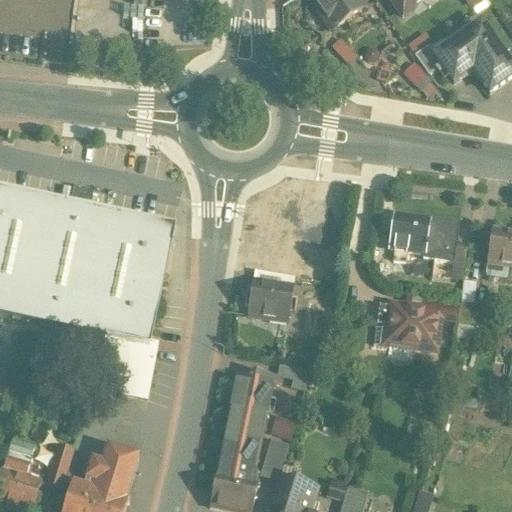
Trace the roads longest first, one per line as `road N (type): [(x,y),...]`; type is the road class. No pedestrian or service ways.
road 1 (tertiary): [(213,264),(168,511)]
road 2 (tertiary): [(52,102),(104,122),(189,138)]
road 3 (tertiary): [(191,102),(52,102)]
road 4 (tertiary): [(374,144),(511,164)]
